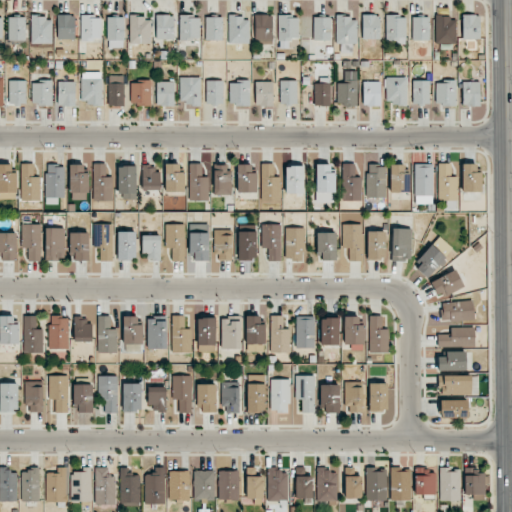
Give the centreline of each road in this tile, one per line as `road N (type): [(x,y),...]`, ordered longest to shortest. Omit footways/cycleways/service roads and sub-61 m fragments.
road 1 (residential): [(0,289),(390,289),(407,312),(408,442)]
road 2 (residential): [(0,439),(511,443)]
road 3 (residential): [(0,136),(510,138)]
road 4 (tertiary): [(510,0),(511,443)]
